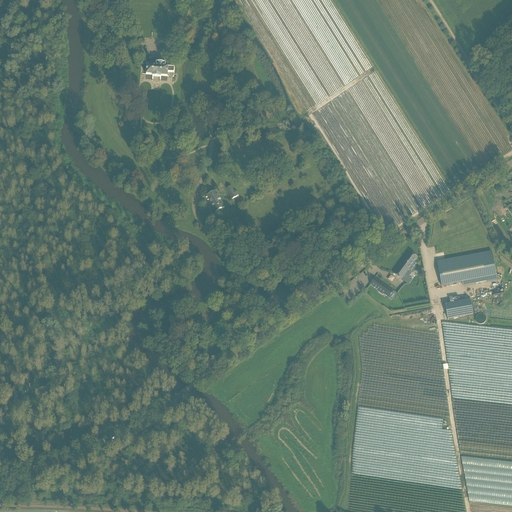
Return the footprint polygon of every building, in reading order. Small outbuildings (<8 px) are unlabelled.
[(165,67),(166,64),(156,63),(156,66),(147,65),(146,75),(152,75),(152,76),(161,77),(161,76),(167,77),(167,72),(174,73),(174,68),(165,67)] [(234,193),(231,186),(226,189),(232,199),(236,197),(238,196),(236,192),(234,193)] [(216,191),(207,196),(211,204),(215,212),(224,208),(220,199),(216,191)] [(500,205),(496,207),(501,215),(505,212),(500,205)] [(410,252),(393,274),(401,280),(409,285),(410,283),(406,280),(409,277),(410,275),(407,272),(414,262),(417,258),(410,252)] [(492,252),(477,255),(482,279),(496,276),(492,252)] [(437,262),(441,287),(482,279),(477,255),(437,262)] [(375,278),(370,285),(379,291),(378,292),(383,295),(383,294),(384,295),(388,298),(393,292),(375,278)] [(447,304),(445,305),(446,312),(447,319),(473,314),(470,300),(464,301),(447,304)]
